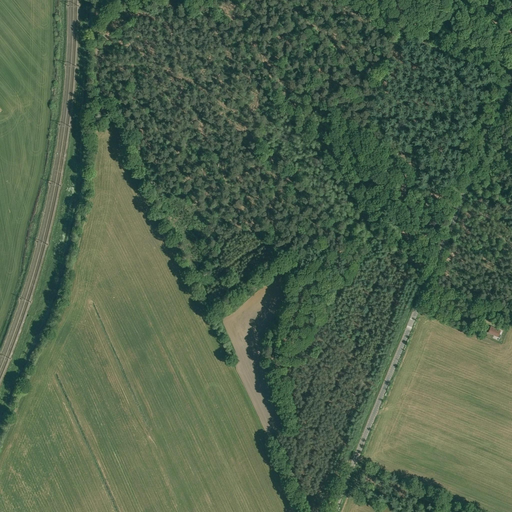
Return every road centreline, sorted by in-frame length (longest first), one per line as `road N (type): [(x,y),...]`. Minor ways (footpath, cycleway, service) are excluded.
road 1 (track): [(291,464),(282,336),(293,256),(167,180),(132,118),(98,104),(98,0)]
road 2 (tertiary): [(333,511),(511,81)]
